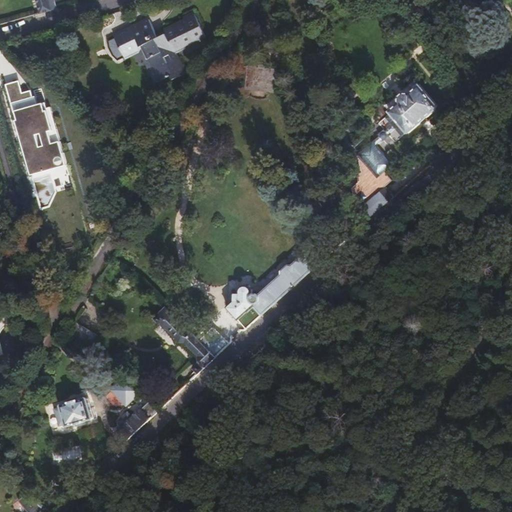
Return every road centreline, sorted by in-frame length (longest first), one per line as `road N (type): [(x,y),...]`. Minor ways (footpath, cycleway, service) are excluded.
road 1 (residential): [(59,511),(355,244)]
road 2 (residential): [(59,330),(255,0)]
road 3 (residential): [(293,0),(355,244)]
road 4 (unclassified): [(511,291),(392,511)]
road 5 (residential): [(355,244),(511,105)]
road 6 (residential): [(0,144),(59,330)]
road 7 (residential): [(0,33),(121,0)]
